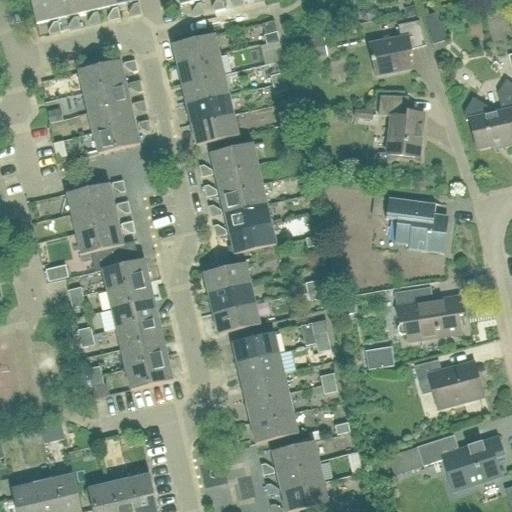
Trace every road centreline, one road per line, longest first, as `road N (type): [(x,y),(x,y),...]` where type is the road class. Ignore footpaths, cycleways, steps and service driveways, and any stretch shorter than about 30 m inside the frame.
road 1 (residential): [(165,413),(196,406),(202,388),(177,283),(190,242),(144,30)]
road 2 (residential): [(511,341),(490,241),(493,205),(511,200)]
road 3 (residential): [(144,30),(12,59)]
road 4 (residential): [(144,30),(266,11)]
